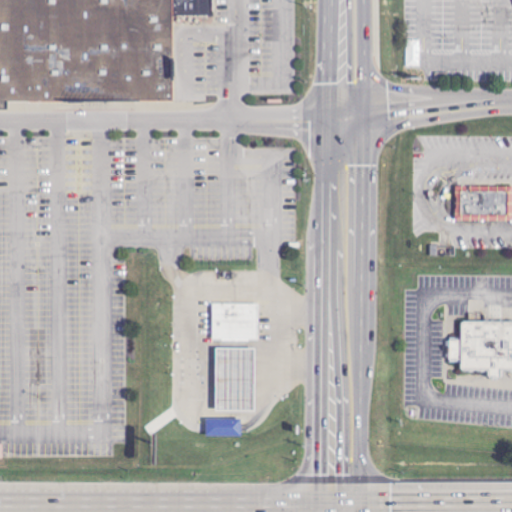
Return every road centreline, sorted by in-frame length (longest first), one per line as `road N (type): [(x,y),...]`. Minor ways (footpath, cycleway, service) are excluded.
road 1 (secondary): [(332,0),(320,501)]
road 2 (secondary): [(359,501),(362,0)]
road 3 (primary): [(359,501),(0,501)]
road 4 (primary): [(511,498),(359,501)]
